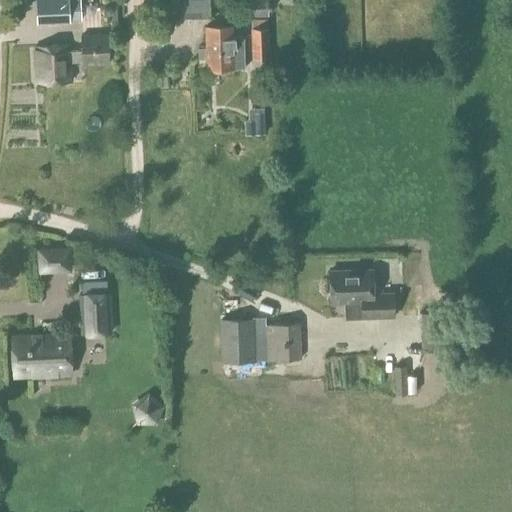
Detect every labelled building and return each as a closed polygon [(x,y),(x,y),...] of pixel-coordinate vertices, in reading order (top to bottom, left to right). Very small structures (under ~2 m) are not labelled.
[(37,0),(38,24),(68,24),(68,20),(81,20),(80,0),(37,0)] [(144,0),(144,10),(173,11),(173,0),(144,0)] [(202,0),(175,0),(176,18),(202,18),(202,0)] [(267,0),(248,0),(250,16),(270,14),(267,0)] [(232,39),(232,27),(205,28),(206,49),(198,50),(198,60),(206,60),(207,71),(245,69),(244,39),(232,39)] [(254,57),(269,57),(268,29),(253,30),(254,57)] [(109,64),(108,36),(82,37),(82,51),(70,52),(70,45),(35,46),(37,82),(71,81),(71,62),(82,62),(82,65),(109,64)] [(31,108),(31,87),(6,87),(6,107),(31,108)] [(27,278),(62,277),(61,249),(26,250),(27,278)] [(372,295),(372,271),(329,272),(330,305),(361,304),(361,319),(393,318),(392,294),(372,295)] [(107,296),(82,297),(83,336),(109,335),(107,296)] [(253,330),(253,321),(222,322),(224,361),(254,360),(253,351),(265,351),(265,360),(300,358),(299,326),(265,327),(265,329),(253,330)] [(14,374),(71,372),(70,335),(12,337),(14,374)] [(406,368),(396,368),(396,396),(406,395),(406,368)] [(148,392),(130,404),(137,425),(158,425),(165,405),(148,392)]
